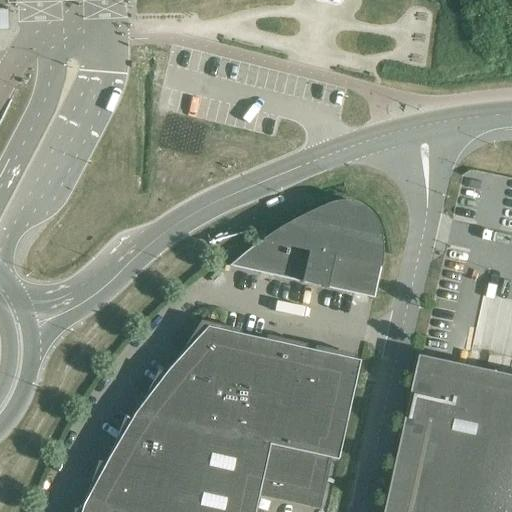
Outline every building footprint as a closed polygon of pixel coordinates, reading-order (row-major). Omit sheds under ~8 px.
[(229,267),(260,273),(267,275),(275,277),(301,283),(303,284),(303,283),(314,286),(325,288),(325,289),(327,289),(331,289),(353,294),(361,296),(369,298),(374,299),(381,267),(382,259),(382,256),(382,251),(382,245),(382,243),(381,238),(380,231),(379,228),(378,224),(377,223),(375,220),(373,217),(371,214),(368,212),(366,209),(363,207),(358,205),(354,203),(349,202),(345,201),(340,201),(336,202),(330,204),(321,207),(310,212),(306,214),(299,217),(287,224),(278,229),(270,234),(266,237),(254,246),(242,255),(229,267)] [(263,340),(239,335),(240,330),(203,322),(182,349),(175,362),(167,371),(252,390),(263,340)] [(252,390),(241,440),(298,452),(320,353),(321,348),(315,347),(314,351),(305,349),(306,345),(266,336),(265,340),(263,340),(252,390)] [(320,353),(298,452),(328,459),(337,461),(359,361),(354,360),(355,356),(321,348),(320,353)] [(511,511),(511,382),(507,382),(484,377),(469,373),(456,370),(444,368),(445,363),(424,359),(420,379),(417,378),(409,416),(407,424),(387,511),(511,511)] [(167,371),(164,375),(158,371),(154,376),(139,407),(134,414),(133,416),(187,428),(241,440),(252,390),(167,371)] [(111,454),(107,461),(176,476),(187,428),(133,416),(131,419),(124,417),(122,421),(110,454),(111,454)] [(317,507),(328,459),(298,452),(241,440),(187,428),(176,476),(168,511),(254,511),(256,504),(259,490),(267,492),(275,494),(274,498),(317,507)] [(85,501),(83,506),(111,511),(168,511),(176,476),(107,461),(105,464),(98,462),(85,500),(85,501)]
